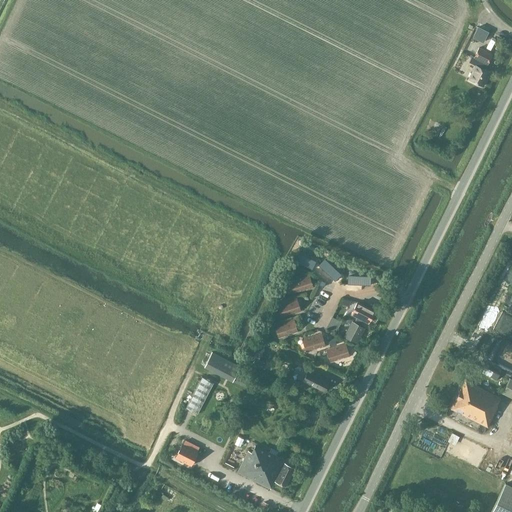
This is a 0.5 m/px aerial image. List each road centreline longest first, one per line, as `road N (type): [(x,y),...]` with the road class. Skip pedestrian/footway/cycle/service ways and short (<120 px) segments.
road 1 (unclassified): [(302,511),(511,83)]
road 2 (tertiary): [(358,511),(511,201)]
road 3 (track): [(168,425),(207,445),(212,464),(302,511)]
